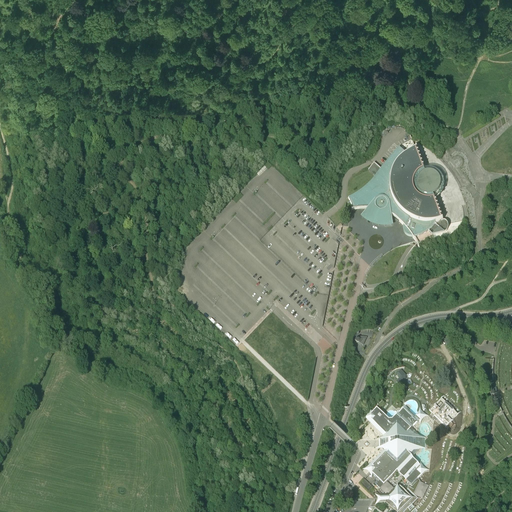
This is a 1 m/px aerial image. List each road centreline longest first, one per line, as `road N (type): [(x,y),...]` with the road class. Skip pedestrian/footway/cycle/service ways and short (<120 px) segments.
road 1 (track): [(136,190),(112,169),(147,140),(230,121),(282,138),(329,104),(368,89)]
road 2 (secondary): [(511,312),(434,317),(388,339),(363,376),(319,494)]
road 3 (track): [(79,0),(61,14),(44,47),(73,179),(99,213),(136,190)]
road 4 (track): [(106,364),(93,359),(30,265),(9,216),(11,191)]
road 5 (track): [(511,229),(402,304),(382,327),(376,352)]
road 6 (track): [(52,29),(65,62),(91,90),(174,130)]
road 7 (track): [(206,124),(192,149),(171,274)]
